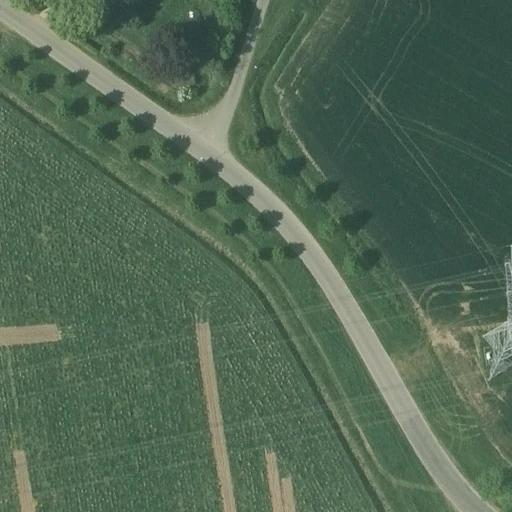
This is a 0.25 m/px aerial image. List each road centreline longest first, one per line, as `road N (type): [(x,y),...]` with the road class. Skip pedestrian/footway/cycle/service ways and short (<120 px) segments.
road 1 (unclassified): [(465,511),(337,282),(284,217),(208,156)]
road 2 (unclassified): [(208,156),(0,11)]
road 3 (unclassified): [(208,156),(264,0)]
